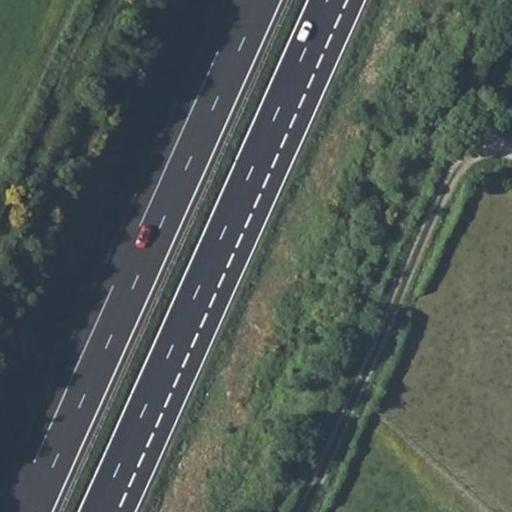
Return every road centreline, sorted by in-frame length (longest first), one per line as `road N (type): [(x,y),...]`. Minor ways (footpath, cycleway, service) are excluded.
road 1 (motorway): [(266,0),(36,511)]
road 2 (motorway): [(99,511),(328,0)]
road 3 (track): [(304,511),(455,165),(481,150),(511,151)]
